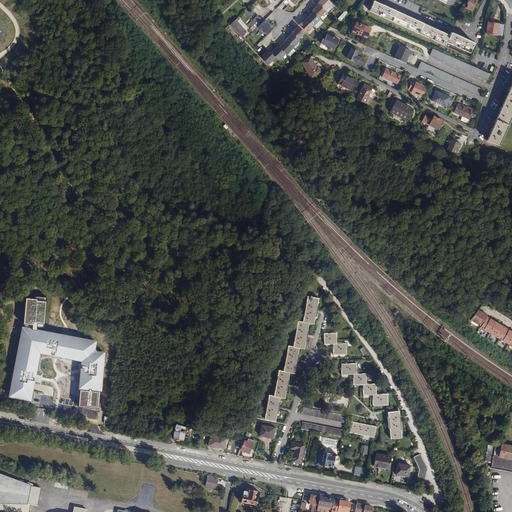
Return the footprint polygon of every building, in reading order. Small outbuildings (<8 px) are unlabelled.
[(324,11),(330,4),(326,0),(319,0),(316,4),(317,4),(324,11)] [(476,0),(469,0),(466,8),(472,11),(476,0)] [(389,7),(374,1),(370,11),(445,45),(447,42),(470,53),(474,43),(462,37),(451,32),(450,35),(433,27),(407,15),(389,7)] [(318,19),(325,12),(324,11),(317,4),(315,7),(313,9),(311,12),(312,13),(318,19)] [(453,12),(449,11),(446,18),(453,21),(459,7),(456,6),(453,12)] [(339,21),(347,12),(344,10),(336,19),(339,21)] [(312,26),(313,26),(319,20),(318,19),(312,13),(309,15),(308,17),(306,19),(312,26)] [(253,31),(262,21),(257,16),(247,26),(253,31)] [(298,25),(306,32),(312,26),(306,19),(301,23),(300,22),(298,25)] [(242,33),(246,30),(236,20),(231,25),(242,37),(244,35),(242,33)] [(266,35),(273,29),(265,21),(258,28),(266,35)] [(371,28),(356,22),(352,32),(366,38),(371,28)] [(499,23),(488,22),(486,33),(486,38),(496,40),(497,35),(499,23)] [(297,39),(304,32),(296,25),(294,28),(295,29),(293,31),(291,33),(297,39)] [(292,47),(299,40),(297,39),(291,33),(285,40),(285,41),(292,47)] [(323,39),(321,43),(328,47),(329,49),(331,50),(333,50),(333,49),(335,49),(339,40),(335,38),(331,36),(327,34),(325,39),(323,39)] [(285,53),(286,55),(292,48),(292,47),(285,41),(278,47),(285,53)] [(278,60),(285,53),(278,47),(277,46),(271,53),(275,57),(278,60)] [(394,58),(405,63),(410,51),(400,46),(394,58)] [(356,55),(359,51),(352,48),(347,58),(357,63),(361,65),(364,59),(356,55)] [(490,74),(433,49),(430,55),(487,80),(490,74)] [(268,64),(275,57),(271,53),(267,50),(261,57),(268,64)] [(311,78),(322,72),(319,67),(317,68),(310,57),(302,62),(311,78)] [(423,70),(480,96),(483,89),(426,64),(423,70)] [(401,76),(385,69),(382,77),(386,78),(386,79),(398,84),(401,76)] [(356,80),(343,74),(338,84),(351,90),(356,80)] [(422,97),(426,87),(412,80),(408,90),(411,91),(411,92),(422,97)] [(368,96),(372,88),(364,84),(357,99),(368,105),(372,98),(368,96)] [(511,84),(510,89),(503,104),(492,129),(487,140),(499,145),(511,115),(511,84)] [(449,97),(436,91),(432,100),(445,107),(446,105),(450,106),(453,99),(449,97)] [(412,108),(396,100),(390,112),(405,120),(412,108)] [(473,110),(466,107),(458,103),(454,112),(469,119),(473,110)] [(429,125),(438,130),(443,121),(434,116),(432,119),(425,116),(422,122),(429,125)] [(460,143),(450,138),(445,149),(455,154),(460,143)] [(318,298),(308,297),(303,322),(298,321),(293,347),(288,346),(284,372),(279,371),(274,396),(269,395),(265,419),(275,421),(277,408),(279,397),(285,398),(287,385),(289,373),(294,374),(296,361),(299,348),(304,349),(306,336),(308,323),(313,324),(315,317),(318,298)] [(472,318),(470,320),(481,326),(480,328),(511,345),(511,331),(487,317),(487,316),(478,310),(472,318)] [(53,357),(56,359),(58,355),(60,356),(82,360),(81,365),(78,365),(78,369),(79,372),(81,372),(80,384),(74,382),(71,393),(85,398),(88,388),(100,389),(103,352),(96,351),(93,349),(94,341),(22,328),(9,397),(30,400),(32,387),(33,383),(33,381),(35,382),(37,378),(38,376),(34,374),(35,372),(38,352),(50,354),(50,356),(53,357)] [(345,344),(336,344),(336,333),(324,333),(324,344),(333,344),(333,354),(346,354),(345,344)] [(356,374),(356,363),(341,364),(341,375),(353,375),(353,385),(362,384),(363,395),(372,395),(372,405),(387,405),(387,394),(376,395),(375,384),(366,384),(365,374),(356,374)] [(344,422),(346,416),(303,408),(302,414),(344,422)] [(401,437),(398,411),(387,412),(389,423),(389,425),(390,438),(401,437)] [(376,427),(351,422),(349,433),(374,437),(376,427)] [(302,423),(301,429),(311,431),(342,437),(343,431),(302,423)] [(174,440),(177,440),(177,439),(182,440),(183,436),(188,437),(190,430),(181,428),(182,426),(177,425),(175,429),(176,430),(174,440)] [(276,433),(277,428),(261,425),(259,436),(273,438),(274,433),(276,433)] [(224,448),(226,439),(210,436),(208,445),(224,448)] [(249,453),(254,441),(249,439),(248,439),(247,441),(244,440),(241,450),(249,453)] [(301,463),(305,445),(292,442),(291,449),(295,449),(292,462),(301,463)] [(511,446),(502,444),(501,446),(495,445),(495,446),(493,456),(511,459),(511,446)] [(493,456),(495,446),(488,445),(485,462),(492,464),(493,456)] [(319,452),(316,465),(327,467),(327,466),(333,467),(334,459),(335,460),(336,460),(337,460),(338,460),(339,458),(339,457),(339,456),(338,456),(337,455),(336,455),(335,456),(332,456),(332,454),(319,452)] [(388,469),(391,457),(376,454),(374,466),(388,469)] [(426,469),(420,455),(414,457),(418,468),(419,470),(417,480),(424,481),(426,469)] [(511,459),(493,456),(492,464),(491,467),(511,470),(511,459)] [(408,476),(410,466),(398,464),(396,474),(408,476)] [(30,486),(0,474),(0,510),(8,511),(28,511),(30,505),(37,506),(41,488),(30,486)] [(217,478),(208,476),(206,488),(215,490),(217,478)] [(256,499),(257,492),(249,491),(249,493),(244,492),(243,497),(242,497),(241,503),(256,506),(257,499),(256,499)] [(315,511),(318,497),(311,496),(309,504),(313,505),(313,506),(312,507),(311,511),(315,511)] [(333,500),(320,498),(318,506),(332,508),(333,500)] [(333,500),(332,508),(331,510),(343,511),(342,511),(349,511),(351,504),(333,500)]
